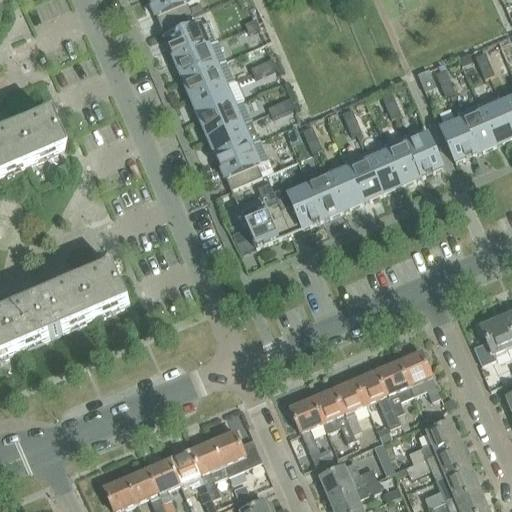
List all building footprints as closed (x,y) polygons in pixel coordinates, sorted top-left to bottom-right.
[(162,32),(186,21),(186,22),(194,18),(189,7),(200,2),(198,0),(148,0),(149,0),(162,32)] [(200,7),(191,11),(194,18),(204,14),(200,7)] [(209,49),(209,48),(200,29),(191,33),(186,22),(186,21),(162,32),(176,63),(209,49)] [(256,23),(245,28),(250,38),(261,33),(256,23)] [(209,48),(209,49),(176,63),(184,83),(227,65),(218,44),(209,48)] [(481,72),(491,68),(486,57),(476,61),(481,72)] [(262,67),(267,77),(278,72),(274,63),(262,67)] [(236,86),(227,65),(184,83),(193,103),(226,89),(226,90),(236,86)] [(267,77),(262,67),(251,72),(256,82),(267,77)] [(491,68),(481,72),(486,83),(496,79),(491,68)] [(421,85),(431,80),(429,74),(418,79),(421,85)] [(441,89),(451,85),(446,74),(436,78),(441,89)] [(451,85),(441,89),(446,100),(455,96),(451,85)] [(235,109),(234,108),(226,90),(226,89),(193,103),(201,123),(235,109)] [(388,112),(397,108),(393,97),(383,101),(388,112)] [(478,108),(497,150),(511,143),(511,130),(502,108),(503,108),(499,99),(478,108)] [(279,107),(284,117),(295,112),(291,102),(279,107)] [(243,104),(234,108),(235,109),(201,123),(210,143),(243,128),(243,129),(253,125),(243,104)] [(511,104),(503,108),(502,108),(511,130),(511,104)] [(284,117),(279,107),(268,112),(272,121),(284,117)] [(397,108),(388,112),(393,123),(402,119),(397,108)] [(463,125),(477,159),(497,150),(478,108),(458,117),(462,126),(463,125)] [(348,129),(358,125),(353,114),(343,118),(348,129)] [(0,138),(0,180),(63,154),(48,118),(0,138)] [(358,125),(348,129),(352,140),(362,136),(358,125)] [(462,126),(442,134),(456,167),(477,159),(463,125),(462,126)] [(251,148),(243,129),(243,128),(210,143),(218,163),(252,148),(251,148)] [(409,148),(423,182),(444,173),(425,130),(404,140),(408,149),(409,148)] [(308,146),(318,142),(313,131),(303,135),(308,146)] [(318,142),(308,146),(313,157),(322,153),(318,142)] [(252,148),(218,163),(232,194),(263,181),(258,170),(270,165),(260,144),(251,148),(252,148)] [(365,156),(383,199),(403,190),(389,157),(390,157),(386,148),(365,156)] [(389,157),(403,190),(423,182),(409,148),(408,149),(390,157),(389,157)] [(349,174),(364,207),(383,199),(365,156),(345,165),(349,174)] [(56,168),(47,176),(55,184),(64,175),(56,168)] [(344,216),(329,183),(325,173),(306,182),(310,191),(324,224),(344,216)] [(329,183),(344,216),(364,207),(349,174),(329,183)] [(282,214),(292,238),(324,224),(310,191),(289,200),(293,209),(282,214)] [(257,253),(292,238),(282,214),(273,194),(261,199),(262,201),(239,211),(243,221),(240,222),(244,233),(248,231),(257,253)] [(114,271),(96,279),(0,320),(0,363),(129,308),(114,271)] [(511,351),(511,331),(507,320),(495,325),(493,321),(482,326),(484,330),(481,331),(488,347),(473,353),(480,371),(496,365),(493,360),(511,351)] [(399,366),(414,400),(428,395),(432,406),(441,402),(432,382),(422,357),(399,366)] [(414,400),(399,366),(378,376),(397,420),(405,417),(400,406),(414,400)] [(356,385),(366,409),(379,404),(391,434),(401,430),(397,420),(378,376),(356,385)] [(354,440),(362,436),(353,415),(366,409),(356,385),(334,394),(354,440)] [(312,404),(323,428),(327,438),(341,432),(348,449),(356,445),(354,440),(334,394),(326,398),(325,395),(321,393),(314,397),(312,400),(314,403),(312,404)] [(453,403),(444,407),(448,414),(457,410),(453,403)] [(302,437),(310,456),(319,453),(310,433),(323,428),(312,404),(290,413),(301,438),(302,437)] [(405,417),(397,420),(401,430),(403,434),(411,431),(405,417)] [(432,448),(410,458),(414,468),(460,449),(450,425),(427,436),(432,448)] [(387,431),(378,434),(383,446),(392,443),(387,431)] [(213,446),(228,480),(228,481),(261,467),(262,468),(263,467),(253,445),(252,445),(253,446),(241,451),(235,437),(213,446)] [(228,480),(213,446),(192,455),(202,480),(203,480),(207,489),(206,489),(211,500),(213,504),(220,501),(214,486),(228,480)] [(414,468),(406,471),(408,477),(411,483),(432,474),(436,483),(436,484),(437,485),(470,471),(470,470),(464,458),(460,449),(414,468)] [(334,453),(329,455),(333,463),(337,462),(338,461),(335,452),(334,453)] [(321,458),(312,461),(317,471),(332,464),(333,464),(333,463),(329,455),(329,454),(328,454),(321,458)] [(194,483),(203,504),(211,500),(206,489),(207,489),(203,480),(202,480),(192,455),(170,465),(181,489),(194,483)] [(159,498),(161,502),(171,497),(169,494),(181,489),(170,465),(149,474),(159,498)] [(330,477),(320,482),(329,504),(377,484),(373,475),(373,473),(360,479),(355,467),(344,471),(330,477)] [(392,467),(383,471),(387,480),(396,476),(392,467)] [(406,471),(396,475),(399,481),(408,477),(406,471)] [(441,496),(426,503),(429,511),(434,511),(480,493),(479,492),(470,471),(437,485),(441,496)] [(159,498),(149,474),(127,483),(138,507),(150,502),(154,511),(164,511),(163,508),(161,502),(159,498)] [(269,480),(256,486),(260,495),(273,489),(269,480)] [(126,511),(138,507),(127,483),(105,492),(113,511),(126,511)] [(377,484),(329,504),(332,511),(362,511),(360,504),(382,495),(377,484)] [(398,492),(383,498),(387,506),(401,499),(398,492)] [(487,511),(480,493),(434,511),(487,511)] [(274,511),(272,506),(268,504),(266,505),(265,505),(254,510),(251,503),(238,509),(238,511),(274,511)]
